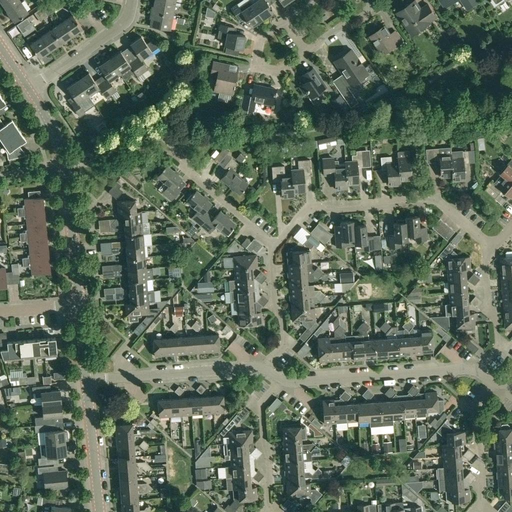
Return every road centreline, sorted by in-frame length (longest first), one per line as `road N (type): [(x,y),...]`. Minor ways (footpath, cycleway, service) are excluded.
road 1 (residential): [(484,247),(435,199),(308,208),(274,247)]
road 2 (tertiary): [(79,305),(58,142),(29,89)]
road 3 (residential): [(281,380),(478,372)]
road 4 (residential): [(86,380),(264,370)]
road 5 (residential): [(29,89),(122,25),(132,0)]
road 6 (residential): [(281,380),(260,406),(267,509)]
road 7 (residential): [(478,372),(497,347),(484,247)]
road 8 (tertiary): [(99,511),(86,380)]
road 9 (residential): [(274,247),(283,344),(264,370)]
road 10 (residential): [(480,503),(473,406),(493,382)]
road 11 (residential): [(274,247),(180,161)]
